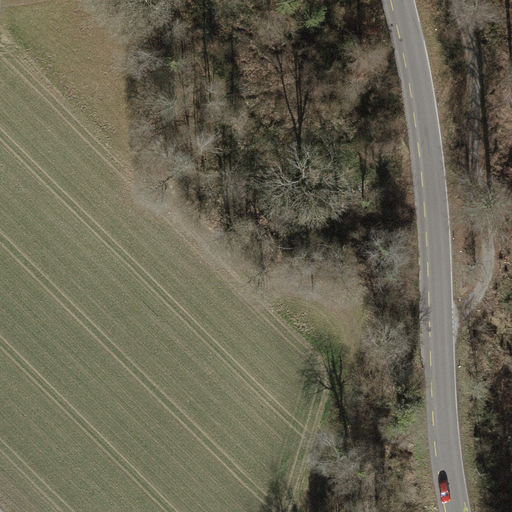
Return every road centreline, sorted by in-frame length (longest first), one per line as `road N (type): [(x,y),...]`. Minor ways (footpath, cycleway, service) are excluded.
road 1 (track): [(286,511),(318,401),(328,331),(204,236),(0,30)]
road 2 (secondary): [(457,511),(435,195),(402,0)]
